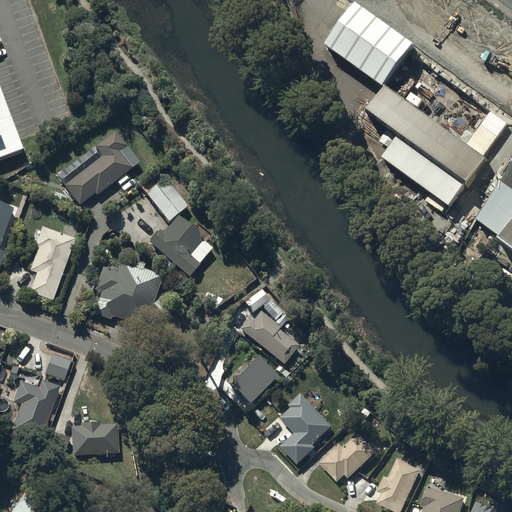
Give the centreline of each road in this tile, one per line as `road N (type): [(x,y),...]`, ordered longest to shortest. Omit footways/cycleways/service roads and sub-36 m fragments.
road 1 (residential): [(0,312),(201,392),(222,417),(230,456)]
road 2 (residential): [(230,456),(265,461),(294,491),(336,511)]
